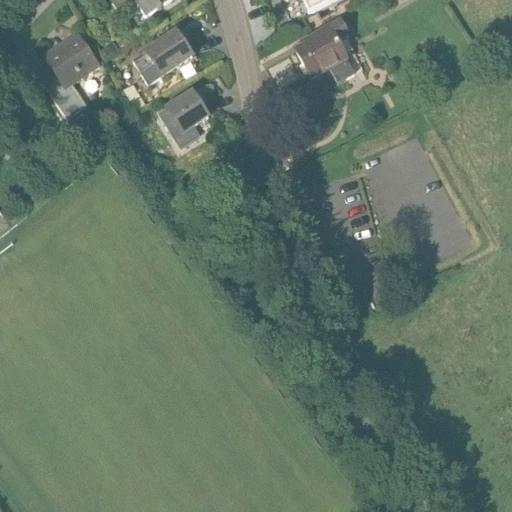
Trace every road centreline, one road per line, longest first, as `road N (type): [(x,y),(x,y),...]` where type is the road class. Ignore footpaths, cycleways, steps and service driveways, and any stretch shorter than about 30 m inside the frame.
road 1 (unclassified): [(406,511),(298,309),(265,200)]
road 2 (residential): [(265,200),(226,0)]
